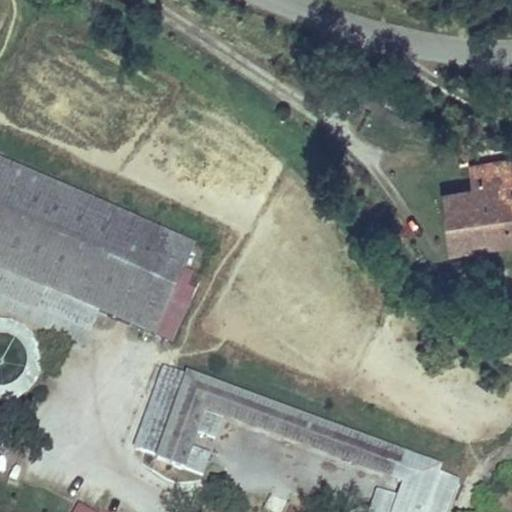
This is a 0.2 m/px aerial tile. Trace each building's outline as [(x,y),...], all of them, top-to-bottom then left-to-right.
[(511,235),(511,161),(465,168),(468,190),(476,253),(492,251),(491,239),(511,235)] [(209,253),(0,164),(0,317),(83,353),(97,320),(168,350),(209,253)] [(476,253),(468,190),(438,194),(447,257),(476,253)] [(511,247),(511,235),(491,239),(492,251),(511,247)] [(0,407),(13,405),(26,398),(36,387),(41,374),(42,359),(37,345),(28,333),(15,326),(0,323),(0,322),(0,407)] [(431,462),(162,368),(131,455),(153,462),(152,466),(202,483),(210,459),(191,453),(196,438),(215,445),(221,427),(202,420),(207,405),(398,471),(393,486),(400,489),(396,501),(391,511),(436,511),(449,479),(428,472),(431,462)] [(398,471),(207,405),(202,420),(221,427),(393,486),(398,471)] [(448,511),(458,482),(449,479),(436,511),(448,511)] [(366,511),(391,511),(396,501),(373,493),(366,511)]
